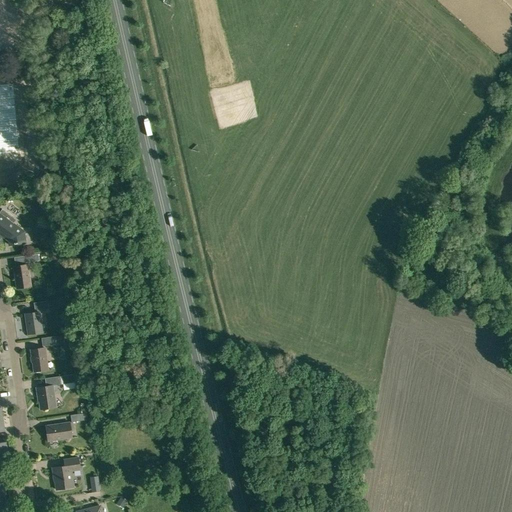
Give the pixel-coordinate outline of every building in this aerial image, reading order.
[(22,153),(15,83),(0,84),(0,169),(7,169),(6,155),(22,153)] [(52,193),(39,194),(41,217),(54,216),(52,193)] [(0,234),(4,237),(8,237),(9,245),(25,242),(24,232),(13,224),(16,220),(2,209),(0,211),(0,234)] [(24,256),(25,263),(39,261),(38,254),(24,256)] [(13,266),(16,288),(31,286),(28,264),(13,266)] [(34,303),(35,311),(49,309),(47,301),(34,303)] [(25,314),(28,334),(42,332),(39,312),(25,314)] [(41,338),(42,346),(55,344),(54,336),(41,338)] [(30,350),(33,372),(48,370),(45,348),(30,350)] [(62,376),(63,384),(75,382),(73,374),(62,376)] [(38,396),(40,409),(56,407),(53,385),(60,384),(58,376),(45,378),(46,386),(36,388),(37,396),(38,396)] [(70,415),(71,422),(85,420),(84,413),(70,415)] [(46,425),(48,441),(72,438),(69,422),(46,425)] [(54,476),(56,490),(74,487),(72,472),(80,470),(78,457),(64,459),(65,466),(52,468),(53,476),(54,476)] [(97,476),(90,477),(91,485),(99,484),(97,476)] [(117,504),(122,507),(126,500),(121,497),(117,504)]
